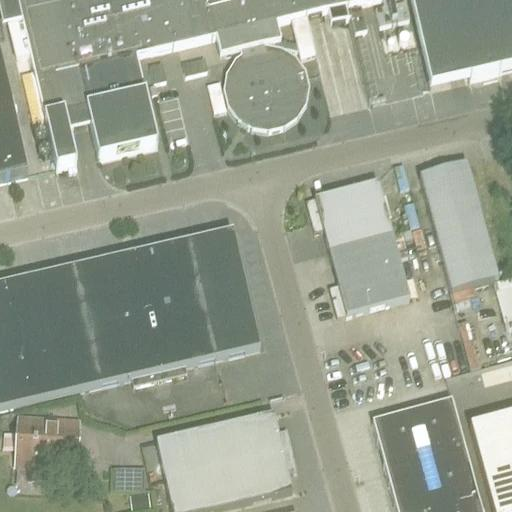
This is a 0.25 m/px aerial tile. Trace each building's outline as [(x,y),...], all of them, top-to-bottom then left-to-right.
[(511,0),(14,0),(20,26),(43,124),(46,124),(58,176),(77,172),(70,138),(92,133),(100,165),(155,152),(143,100),(135,63),(214,44),(220,43),(224,61),(239,57),(240,62),(234,64),(225,79),(222,96),(226,112),(236,126),(250,135),(267,138),(283,134),(297,124),(306,110),(309,93),(305,76),(295,63),(281,54),(264,51),(263,51),(262,50),(278,46),(274,30),(326,18),(328,30),(346,26),(344,14),(403,0),(448,0),(468,86),(511,75),(511,0)] [(0,65),(0,187),(27,182),(0,65)] [(466,168),(418,181),(450,298),(498,285),(466,168)] [(327,256),(391,239),(377,188),(323,202),(308,206),(306,210),(313,238),(322,236),(327,256)] [(103,267),(77,273),(104,391),(130,385),(132,392),(186,379),(185,372),(260,355),(232,237),(158,254),(156,247),(102,259),(103,267)] [(391,239),(327,256),(337,291),(328,294),(335,321),(340,324),(355,320),(409,305),(391,239)] [(0,414),(78,397),(104,391),(77,273),(33,283),(31,276),(0,282),(0,414)] [(479,511),(451,406),(371,427),(394,511),(479,511)] [(273,419),(155,446),(170,511),(231,511),(291,498),(287,479),(295,477),(285,437),(277,438),(273,419)] [(489,511),(511,511),(511,419),(468,431),(489,511)] [(18,424),(15,472),(30,473),(30,485),(45,486),(46,474),(75,476),(78,428),(47,426),(18,424)] [(133,511),(148,511),(146,471),(114,473),(115,496),(131,494),(132,511),(133,511)]
